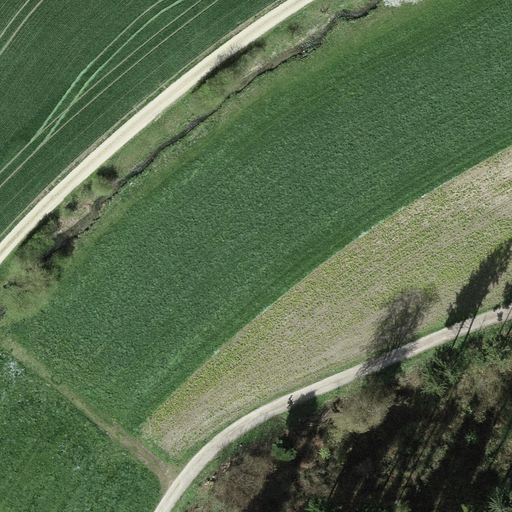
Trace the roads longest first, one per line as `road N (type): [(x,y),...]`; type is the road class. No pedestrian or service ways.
road 1 (track): [(162,511),(215,443),(258,417),(511,311)]
road 2 (track): [(301,0),(111,139),(0,256)]
